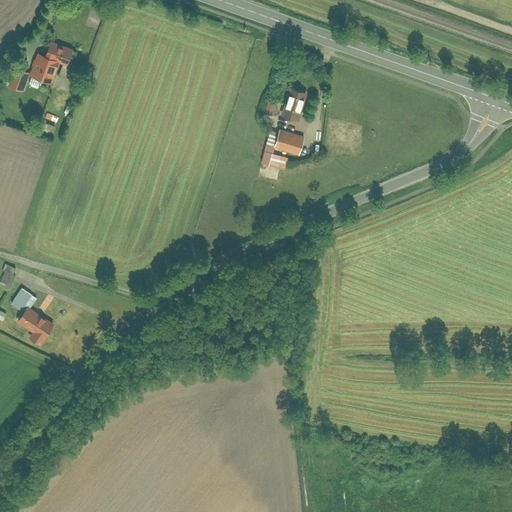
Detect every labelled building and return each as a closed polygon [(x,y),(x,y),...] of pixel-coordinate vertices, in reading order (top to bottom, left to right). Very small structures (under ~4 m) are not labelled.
[(51,83),(55,73),(74,80),(78,68),(69,64),(74,51),(51,42),(45,56),(37,53),(29,73),(15,68),(8,85),(23,91),(29,74),(51,83)] [(280,116),(298,122),(307,93),(289,87),(280,116)] [(59,117),(47,112),(45,118),(57,123),(59,117)] [(54,127),(42,123),(39,131),(51,136),(54,127)] [(298,155),(304,137),(272,127),(261,161),(285,168),(289,157),(273,152),(275,148),(298,155)] [(22,288),(11,304),(23,312),(16,321),(33,333),(30,337),(41,345),(55,325),(30,308),(37,298),(22,288)]
